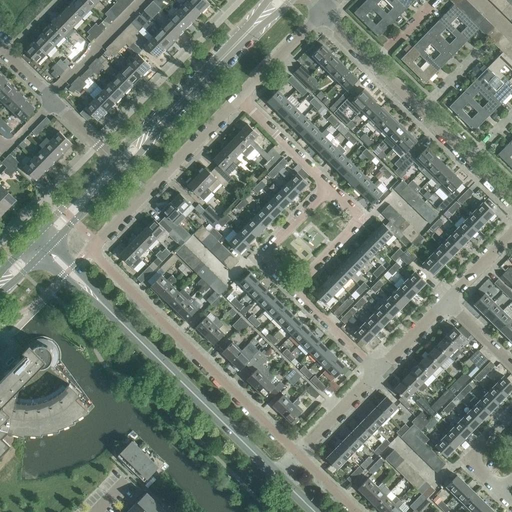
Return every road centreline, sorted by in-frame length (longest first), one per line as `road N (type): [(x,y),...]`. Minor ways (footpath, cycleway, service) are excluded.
road 1 (residential): [(300,457),(91,253),(241,100)]
road 2 (tertiary): [(279,477),(42,245)]
road 3 (secondary): [(119,166),(278,0)]
road 4 (residential): [(296,290),(262,258),(330,188)]
road 5 (residential): [(296,290),(362,219),(330,188)]
road 6 (residential): [(48,99),(142,0)]
road 7 (residential): [(330,188),(241,100)]
